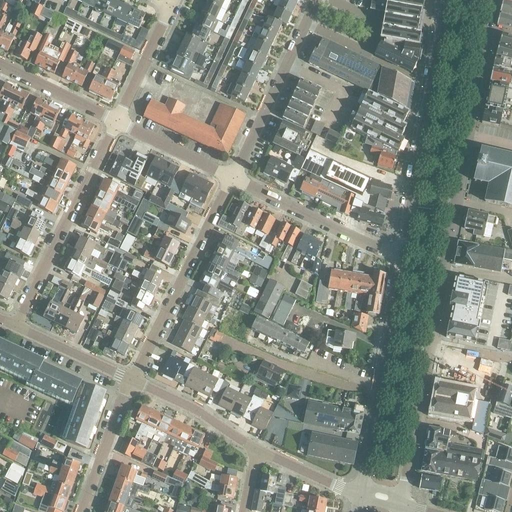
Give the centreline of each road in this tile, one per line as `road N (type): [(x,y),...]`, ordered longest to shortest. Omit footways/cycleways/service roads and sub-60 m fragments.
road 1 (unclassified): [(401,506),(492,0)]
road 2 (residential): [(400,258),(445,0)]
road 3 (residential): [(360,496),(400,258)]
road 4 (residential): [(16,327),(117,122)]
road 5 (residential): [(130,380),(232,178)]
road 6 (residential): [(232,178),(318,0)]
road 7 (residential): [(400,258),(232,178)]
road 8 (residential): [(257,449),(130,380)]
road 9 (residential): [(85,511),(130,380)]
road 10 (residential): [(117,122),(0,65)]
road 11 (residential): [(117,122),(171,6)]
road 12 (residential): [(232,178),(117,122)]
road 13 (residential): [(130,380),(16,327)]
